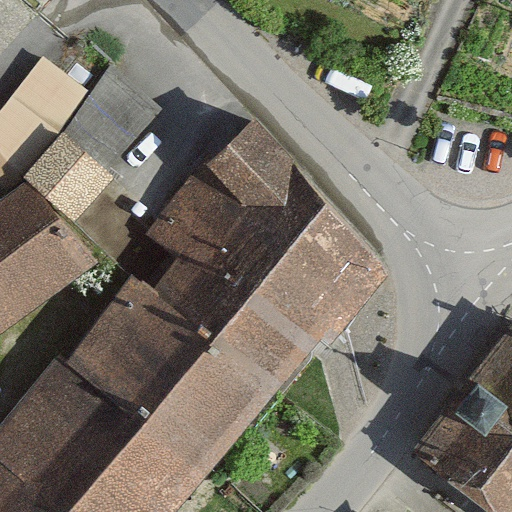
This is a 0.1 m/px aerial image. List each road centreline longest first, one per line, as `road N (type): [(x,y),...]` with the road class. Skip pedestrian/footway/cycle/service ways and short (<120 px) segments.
road 1 (tertiary): [(184,0),(476,298)]
road 2 (tertiary): [(314,511),(369,455),(476,298)]
